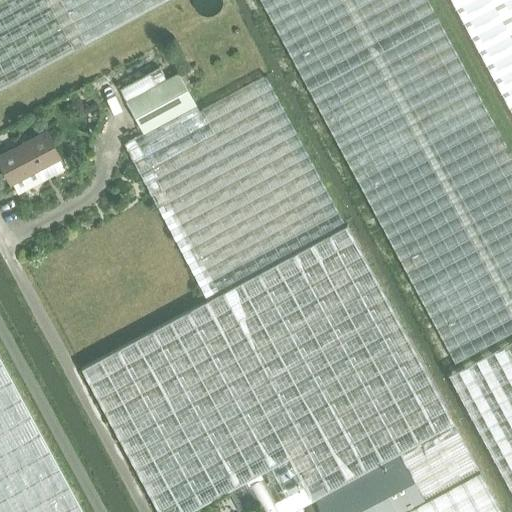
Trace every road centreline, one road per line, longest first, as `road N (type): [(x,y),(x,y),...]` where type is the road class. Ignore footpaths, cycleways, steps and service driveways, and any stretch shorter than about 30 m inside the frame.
road 1 (unclassified): [(0,241),(145,511)]
road 2 (unclassified): [(99,511),(0,327)]
